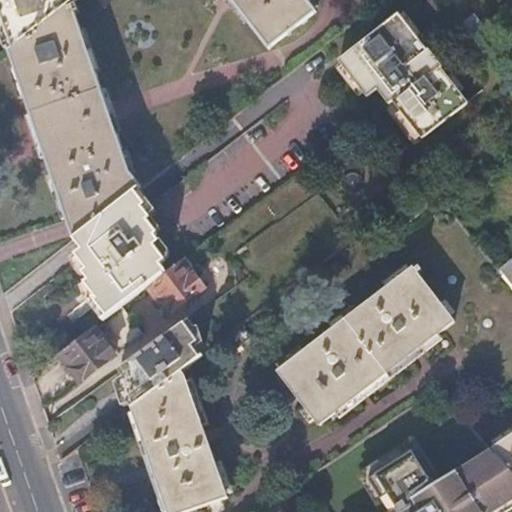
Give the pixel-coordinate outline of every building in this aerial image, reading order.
[(0,0),(0,8),(15,51),(70,7),(76,4),(74,0),(0,0)] [(309,0),(229,0),(269,50),(318,10),(309,0)] [(10,54),(75,241),(140,190),(142,188),(131,180),(70,7),(15,51),(10,54)] [(397,17),(338,65),(368,102),(378,95),(388,109),(393,105),(424,142),(468,106),(397,17)] [(462,28),(479,51),(491,41),(474,19),(462,28)] [(440,203),(428,188),(398,212),(410,227),(440,203)] [(140,190),(75,241),(85,254),(80,260),(88,272),(84,275),(90,282),(87,286),(99,301),(97,304),(108,318),(122,308),(147,289),(173,269),(167,261),(172,258),(164,246),(169,242),(162,232),(165,230),(155,218),(157,215),(140,190)] [(182,262),(173,269),(147,289),(169,316),(204,289),(182,262)] [(498,270),(511,287),(511,269),(507,263),(498,270)] [(413,269),(278,373),(318,426),(454,323),(413,269)] [(187,323),(121,371),(123,379),(121,381),(127,397),(130,396),(134,407),(201,356),(194,347),(201,340),(187,323)] [(226,337),(228,339),(235,350),(251,338),(241,326),(226,337)] [(93,329),(59,355),(80,383),(115,357),(93,329)] [(182,375),(132,412),(168,511),(190,511),(227,498),(182,375)] [(460,415),(453,407),(441,414),(447,423),(460,415)] [(511,511),(511,476),(492,453),(449,480),(436,476),(413,439),(363,471),(387,510),(386,511),(511,511)] [(511,439),(495,451),(511,471),(511,439)]
